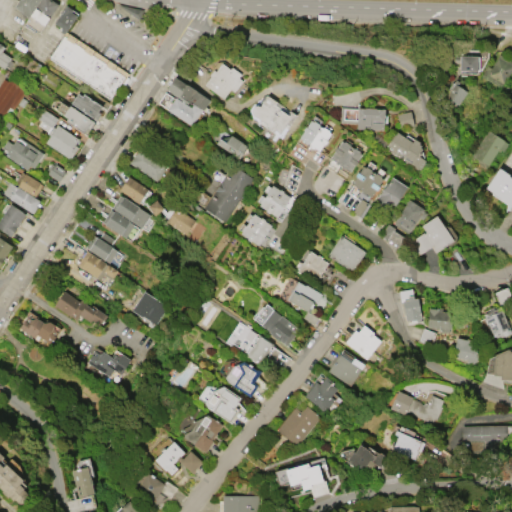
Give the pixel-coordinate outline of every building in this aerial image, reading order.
[(18,0),(13,8),(28,18),(23,25),(38,35),(57,5),(50,0),(18,0)] [(64,6),(78,15),(66,33),(64,36),(59,33),(61,30),(52,24),(64,6)] [(47,59),(110,102),(128,75),(71,36),(66,33),(64,36),(47,59)] [(0,44),(4,47),(1,51),(10,57),(9,59),(12,62),(8,67),(5,65),(3,68),(0,66),(0,44)] [(499,54),(511,61),(511,68),(501,88),(481,76),(487,65),(491,68),(499,54)] [(458,70),(458,62),(453,62),(453,56),(458,56),(458,55),(476,55),(476,70),(475,70),(475,73),(463,73),(463,72),(459,72),(459,70),(458,70)] [(203,84),(209,76),(208,75),(212,69),(214,71),(220,62),(229,68),(230,66),(240,73),(237,77),(241,80),(233,92),(229,89),(222,98),(203,84)] [(165,89),(173,76),(185,84),(186,84),(195,90),(195,91),(209,100),(204,106),(207,108),(204,112),(201,109),(190,125),(166,109),(174,96),(189,107),(191,104),(187,102),(186,103),(165,89)] [(25,90),(12,109),(11,109),(5,118),(0,114),(0,81),(2,78),(7,81),(8,78),(25,90)] [(466,91),(457,104),(455,103),(454,105),(446,100),(447,98),(445,97),(449,90),(446,89),(451,82),(452,82),(454,79),(458,81),(456,85),(466,91)] [(94,120),(90,117),(91,117),(70,102),(76,93),(81,96),(82,93),(89,98),(92,101),(93,100),(101,105),(97,111),(99,113),(94,120)] [(258,106),(265,95),(275,101),(273,104),(278,106),(277,108),(288,115),(290,111),(295,115),(288,125),(285,123),(279,133),(274,129),(272,131),(258,122),(260,119),(252,115),(251,113),(250,111),(250,110),(250,108),(251,106),(253,105),(255,105),(257,105),(258,106)] [(68,105),(93,121),(89,128),(86,126),(82,132),(75,127),(75,126),(71,123),(70,124),(64,120),(66,118),(62,115),(68,105)] [(382,129),(355,128),(356,122),(338,122),(339,106),(383,108),(382,129)] [(69,158),(44,142),(49,135),(46,133),(50,127),(36,118),(42,109),(57,118),(52,126),(54,127),(56,124),(77,138),(74,144),(77,146),(69,158)] [(396,113),(399,127),(412,124),(409,110),(396,113)] [(318,150),(298,137),(303,130),(301,129),(304,126),(305,126),(310,119),(312,121),(313,120),(318,124),(318,125),(322,127),(322,126),(328,130),(327,131),(330,133),(325,140),(326,141),(323,144),(322,143),(318,150)] [(486,129),(503,140),(502,140),(507,143),(502,151),(499,149),(498,151),(496,150),(487,165),(486,165),(484,168),(469,158),(471,155),(470,155),(486,129)] [(417,170),(384,148),(395,131),(411,141),(413,138),(418,142),(417,143),(420,145),(419,147),(421,148),(419,151),(420,151),(418,156),(424,160),(423,162),(424,163),(420,170),(418,169),(417,170)] [(238,158),(215,143),(218,138),(225,142),(230,134),(246,145),(238,158)] [(42,153),(32,168),(28,165),(25,169),(4,154),(6,150),(1,147),(6,140),(11,143),(15,137),(16,138),(18,136),(42,153)] [(348,171),(328,158),(333,151),(332,150),(335,146),(336,147),(340,140),(342,141),(343,140),(349,144),(348,145),(352,148),(353,147),(359,151),(358,152),(360,153),(355,160),(357,161),(354,165),(353,164),(348,171)] [(155,181),(128,162),(139,145),(167,164),(155,181)] [(50,162),(53,165),(54,163),(64,170),(63,171),(64,172),(58,181),(46,173),(47,171),(45,169),(50,162)] [(202,208),(231,163),(252,177),(224,221),(202,208)] [(350,183),(361,165),(364,167),(364,166),(370,169),(369,171),(373,173),(374,172),(380,176),(379,177),(381,178),(370,196),(350,183)] [(486,188),(499,168),(509,175),(508,176),(511,178),(511,202),(510,206),(500,199),(500,198),(492,193),(493,192),(486,188)] [(15,180),(20,171),(24,174),(24,173),(39,182),(39,183),(41,184),(34,196),(32,194),(31,195),(16,185),(18,182),(15,180)] [(127,175),(147,189),(137,202),(118,189),(127,175)] [(391,176),(406,186),(394,205),(389,203),(387,206),(375,198),(386,182),(386,183),(391,176)] [(38,199),(30,212),(24,209),(25,208),(8,198),(9,198),(1,193),(8,181),(16,186),(38,199)] [(289,196),(275,216),(269,212),(268,213),(264,210),(265,209),(258,205),(259,202),(258,202),(262,196),(263,197),(266,193),(264,192),(268,186),(270,187),(271,185),(278,189),(279,188),(282,191),(282,192),(289,196)] [(138,206),(137,207),(149,214),(140,227),(110,207),(119,194),(122,196),(138,206)] [(155,199),(162,208),(153,215),(146,206),(155,199)] [(408,231),(408,230),(406,233),(392,224),(394,222),(393,221),(407,199),(423,209),(422,210),(426,213),(421,219),(417,217),(408,231)] [(0,230),(0,216),(9,203),(22,211),(21,212),(24,213),(15,226),(15,227),(9,236),(0,230)] [(174,206),(194,219),(184,234),(165,221),(174,206)] [(103,224),(104,223),(101,222),(109,209),(112,211),(113,210),(128,220),(128,221),(133,224),(124,237),(119,234),(103,224)] [(270,225),(257,245),(250,240),(249,241),(245,239),(246,238),(239,233),(241,231),(239,230),(243,224),(244,225),(247,221),(246,220),(249,214),(251,215),(252,213),(259,218),(260,216),(264,219),(263,220),(270,225)] [(435,215),(452,240),(434,252),(430,246),(418,254),(409,241),(422,232),(423,233),(424,231),(420,225),(435,215)] [(378,234),(386,223),(393,228),(385,239),(378,234)] [(95,236),(98,237),(102,231),(113,238),(109,245),(111,246),(111,247),(116,250),(107,263),(87,249),(87,248),(84,247),(92,235),(95,237),(95,236)] [(326,255),(339,235),(364,251),(351,272),(326,255)] [(0,238),(10,245),(2,258),(2,259),(0,262),(0,238)] [(105,262),(104,263),(106,264),(107,263),(116,270),(110,279),(102,273),(98,279),(95,276),(94,277),(79,267),(79,266),(76,264),(85,250),(89,252),(105,262)] [(327,262),(323,268),(324,269),(322,271),(321,271),(320,273),(322,274),(320,277),(318,276),(313,283),(295,271),(297,269),(296,268),(300,262),(301,262),(303,259),(302,258),(307,252),(307,253),(309,251),(316,255),(316,254),(321,257),(320,258),(327,262)] [(296,281),(304,285),(304,284),(319,292),(314,302),(313,302),(308,312),(317,317),(312,325),(301,318),(306,310),(287,300),(288,298),(287,297),(296,281)] [(420,318),(419,318),(419,321),(415,322),(414,319),(404,320),(401,300),(406,299),(406,297),(399,299),(397,290),(410,288),(412,298),(416,297),(420,318)] [(497,302),(509,299),(507,288),(494,291),(497,302)] [(53,305),(63,290),(78,301),(80,298),(86,302),(85,304),(94,310),(95,308),(106,315),(99,325),(90,319),(88,321),(79,314),(75,319),(69,315),(69,316),(53,305)] [(143,291),(166,306),(152,328),(146,324),(146,323),(136,317),(137,314),(130,310),(143,291)] [(499,306),(510,332),(493,340),(490,332),(489,333),(487,327),(488,327),(486,324),(485,324),(483,319),(484,318),(482,313),(488,310),(487,308),(491,306),(493,309),(499,306)] [(449,328),(448,328),(448,332),(439,331),(440,328),(426,327),(427,307),(436,308),(436,307),(441,307),(441,311),(450,312),(449,328)] [(298,329),(285,345),(278,339),(277,340),(269,334),(270,333),(267,331),(259,324),(272,309),(280,315),(298,329)] [(18,327),(25,316),(30,319),(32,318),(34,316),(43,322),(48,321),(53,324),(52,326),(53,329),(57,332),(49,343),(35,333),(33,337),(18,327)] [(365,358),(343,342),(353,329),(356,331),(362,324),(372,332),(371,334),(379,340),(365,358)] [(418,340),(430,345),(435,332),(422,328),(418,340)] [(244,355),(252,345),(250,344),(252,342),(253,343),(257,337),(256,336),(258,333),(272,343),(257,364),(244,355)] [(451,356),(455,337),(477,341),(474,352),(477,353),(475,361),(474,361),(473,363),(465,362),(466,359),(451,356)] [(493,375),(494,354),(508,348),(510,351),(511,351),(511,379),(500,379),(500,375),(493,375)] [(120,353),(130,359),(120,374),(112,369),(108,376),(100,370),(100,371),(85,361),(93,350),(97,353),(100,352),(101,350),(110,356),(112,352),(116,355),(119,355),(120,353)] [(349,385),(326,370),(337,353),(349,361),(352,357),(363,364),(360,369),(359,368),(349,385)] [(249,396),(226,381),(224,377),(231,366),(242,360),(255,369),(256,369),(260,371),(252,382),(257,385),(249,396)] [(303,395),(315,381),(318,384),(324,376),(332,382),(331,384),(336,388),(329,396),(333,399),(323,412),(303,395)] [(222,385),(239,397),(232,407),(236,410),(228,422),(205,407),(203,402),(210,391),(222,385)] [(403,414),(388,407),(396,390),(411,397),(410,398),(412,399),(412,398),(419,401),(419,402),(422,404),(423,401),(426,403),(430,394),(441,399),(439,405),(441,406),(435,419),(433,418),(430,425),(422,421),(423,419),(405,411),(403,414)] [(275,429),(294,407),(299,410),(304,404),(319,416),(295,445),(275,429)] [(206,414),(210,417),(221,424),(210,439),(212,440),(204,452),(182,438),(182,433),(189,430),(194,423),(193,420),(206,414)] [(460,425),(505,425),(511,425),(511,432),(505,432),(505,439),(497,439),(497,451),(483,451),(482,440),(460,440),(460,425)] [(394,430),(423,442),(420,449),(417,448),(412,459),(390,449),(396,435),(393,434),(394,430)] [(181,458),(189,450),(201,461),(190,472),(175,459),(171,463),(176,468),(170,474),(165,469),(164,470),(153,459),(161,451),(160,450),(162,448),(163,449),(172,440),(183,452),(179,456),(181,458)] [(345,460),(351,451),(352,452),(358,444),(365,448),(367,446),(377,453),(378,452),(385,456),(378,467),(372,463),(368,469),(364,467),(361,472),(345,460)] [(0,453),(3,456),(0,459),(0,464),(2,466),(4,463),(22,479),(18,484),(22,488),(22,489),(26,493),(27,497),(22,502),(17,503),(13,499),(12,500),(7,496),(6,497),(0,491),(1,490),(0,489),(0,453)] [(284,469),(306,462),(308,466),(317,464),(321,480),(324,479),(327,492),(311,497),(309,487),(301,489),(299,482),(288,485),(284,469)] [(76,497),(70,469),(86,465),(89,476),(91,484),(90,484),(93,493),(76,497)] [(163,483),(151,502),(134,490),(146,472),(163,483)] [(221,511),(221,495),(257,495),(257,511),(221,511)] [(115,511),(127,500),(139,511),(115,511)]
